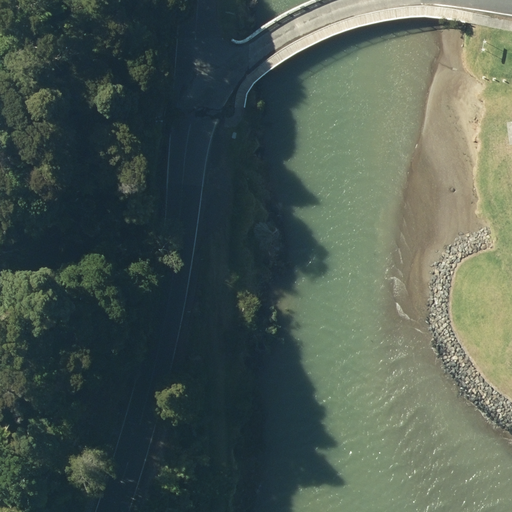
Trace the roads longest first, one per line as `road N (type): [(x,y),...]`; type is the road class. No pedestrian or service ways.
road 1 (tertiary): [(110,511),(170,262),(191,129),(214,87)]
road 2 (secondary): [(399,0),(300,29),(214,87)]
